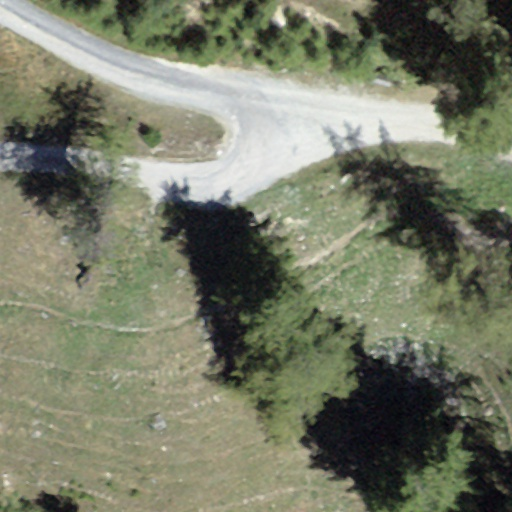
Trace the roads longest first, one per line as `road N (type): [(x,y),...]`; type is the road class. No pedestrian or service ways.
road 1 (track): [(0,155),(218,185),(272,159),(322,113)]
road 2 (track): [(322,113),(131,71),(0,0)]
road 3 (track): [(442,135),(322,113)]
